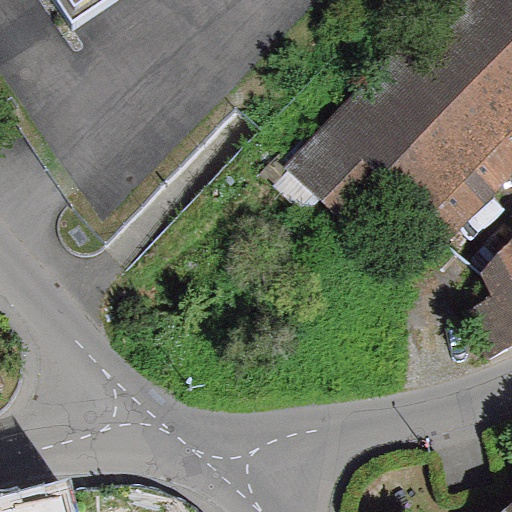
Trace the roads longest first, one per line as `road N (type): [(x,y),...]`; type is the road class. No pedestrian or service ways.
road 1 (residential): [(511,382),(433,409),(268,442),(224,479)]
road 2 (residential): [(139,404),(0,260)]
road 3 (residential): [(139,404),(105,429),(0,460)]
